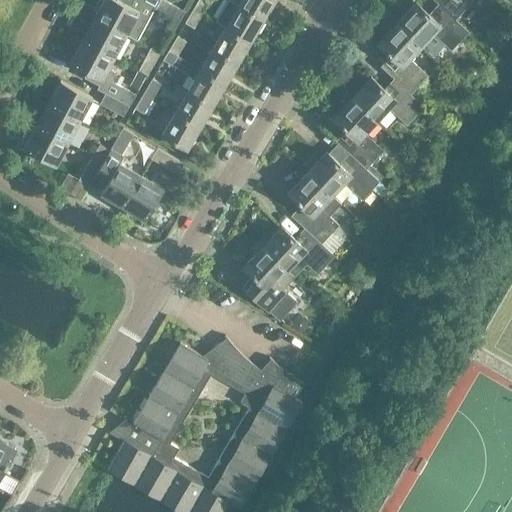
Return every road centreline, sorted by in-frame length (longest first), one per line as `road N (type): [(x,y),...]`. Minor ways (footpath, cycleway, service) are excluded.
road 1 (residential): [(161,281),(330,0)]
road 2 (residential): [(161,281),(0,178)]
road 3 (residential): [(70,435),(158,287)]
road 4 (residential): [(158,287),(277,352)]
